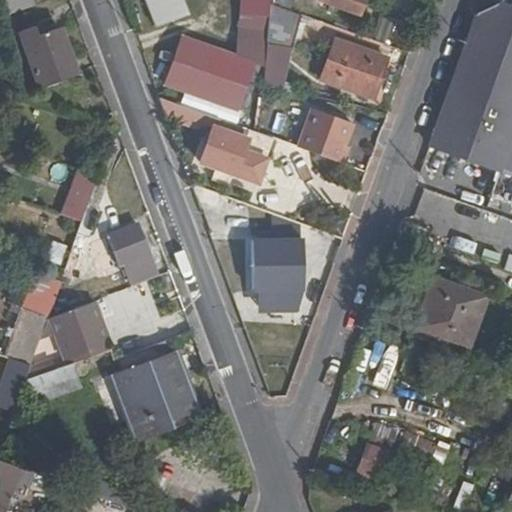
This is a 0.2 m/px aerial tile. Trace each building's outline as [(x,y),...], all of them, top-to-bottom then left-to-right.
[(0,0),(0,13),(9,11),(6,0),(0,0)] [(10,0),(15,13),(42,3),(40,0),(10,0)] [(187,0),(148,0),(158,26),(193,13),(187,0)] [(245,0),(244,21),(269,22),(271,0),(245,0)] [(291,43),(303,12),(291,7),(272,0),(271,0),(269,22),(268,34),(291,43)] [(329,0),(359,11),(363,0),(329,0)] [(511,4),(506,2),(481,11),(446,111),(511,133),(511,4)] [(373,38),(390,42),(395,19),(377,16),(373,38)] [(266,66),(268,34),(269,22),(244,21),(242,58),(255,63),(266,66)] [(43,37),(40,29),(24,35),(45,88),(76,77),(70,59),(74,58),(63,30),(43,37)] [(239,108),(255,63),(242,58),(185,36),(168,84),(239,108)] [(389,57),(351,44),(345,60),(331,55),(323,76),(374,96),(389,57)] [(165,102),(162,118),(190,124),(194,108),(165,102)] [(511,133),(446,111),(434,143),(504,169),(508,165),(511,166),(511,133)] [(260,131),(351,164),(358,145),(368,148),(377,126),(357,119),(348,142),(285,118),(282,122),(262,114),(260,131)] [(248,139),(215,127),(204,160),(265,182),(273,158),(246,147),(248,139)] [(91,205),(102,176),(78,167),(62,214),(85,222),(91,205)] [(103,209),(91,205),(85,222),(68,269),(66,276),(74,279),(89,237),(92,238),(103,209)] [(135,287),(159,277),(139,223),(91,241),(102,271),(125,262),(135,287)] [(307,237),(255,237),(256,287),(308,286),(307,237)] [(52,240),(47,260),(61,263),(66,243),(52,240)] [(491,297),(437,278),(421,325),(475,345),(491,297)] [(52,316),(59,295),(35,286),(27,307),(52,316)] [(66,358),(111,341),(96,302),(52,318),(58,335),(66,358)] [(9,355),(34,364),(43,339),(52,316),(27,307),(9,355)] [(52,318),(52,316),(43,339),(58,335),(52,318)] [(69,365),(113,348),(111,341),(66,358),(69,365)] [(175,348),(149,359),(157,378),(183,368),(175,348)] [(0,404),(12,409),(28,363),(8,356),(0,378),(0,404)] [(157,378),(149,359),(113,373),(131,422),(148,416),(156,435),(203,417),(183,368),(157,378)] [(42,375),(56,370),(53,361),(39,366),(42,375)] [(71,371),(69,365),(56,370),(42,375),(32,379),(38,394),(82,376),(79,368),(71,371)] [(384,479),(388,466),(393,453),(374,447),(365,472),(384,479)] [(8,511),(25,467),(1,458),(0,460),(0,510),(4,511),(8,511)] [(400,471),(388,466),(384,479),(395,483),(400,471)]
